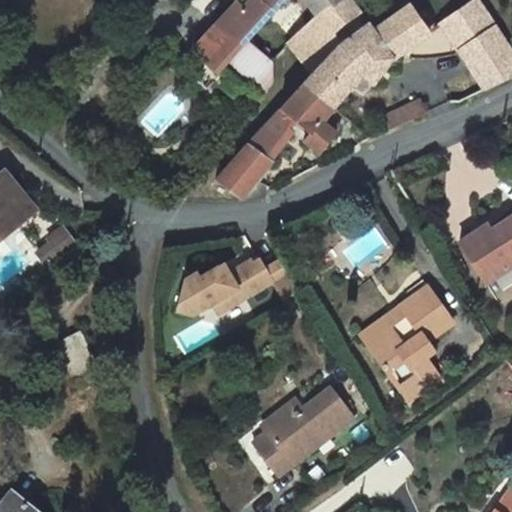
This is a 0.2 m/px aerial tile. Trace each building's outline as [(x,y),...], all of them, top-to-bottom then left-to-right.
[(305,0),(309,5),(317,17),(320,13),(332,0),(250,0),(242,10),(233,4),(216,24),(191,56),(214,75),(224,63),(265,97),(273,86),(274,65),(244,38),(277,0),(305,0)] [(309,5),(305,0),(296,0),(303,9),(309,5)] [(375,31),(352,0),(332,0),(320,13),(342,42),(313,73),(304,84),(333,107),(361,73),(374,83),(397,57),(430,33),(410,6),(375,31)] [(476,1),(441,25),(459,50),(495,27),(476,1)] [(342,42),(320,13),(317,17),(289,44),(313,73),(342,42)] [(511,75),(511,51),(495,27),(459,50),(473,69),(485,88),(511,75)] [(333,107),(304,84),(235,159),(216,181),(242,200),(244,198),(253,189),(261,179),(261,178),(274,161),(267,155),(295,121),(310,132),(304,141),(321,153),(333,138),(333,137),(338,131),(336,130),(341,124),(328,114),(333,107)] [(384,117),(390,129),(428,113),(420,99),(384,117)] [(0,238),(36,209),(4,171),(0,174),(0,238)] [(484,242),(467,253),(488,286),(511,270),(511,218),(493,231),(489,225),(478,232),(484,242)] [(51,243),(38,253),(45,262),(73,241),(63,228),(48,238),(51,243)] [(478,232),(461,243),(467,253),(484,242),(478,232)] [(248,257),(264,284),(271,279),(264,267),(256,253),(248,257)] [(271,279),(290,266),(283,255),(264,267),(271,279)] [(236,287),(243,297),(264,284),(248,257),(228,270),(223,262),(198,277),(195,271),(184,278),(177,310),(193,314),(212,301),(236,287)] [(313,271),(308,274),(313,282),(318,278),(313,271)] [(421,300),(432,292),(428,286),(417,294),(421,300)] [(243,297),(236,287),(212,301),(219,313),(243,297)] [(427,343),(454,324),(432,292),(421,300),(417,294),(400,307),(407,315),(368,344),(390,374),(407,362),(417,376),(402,388),(410,400),(440,378),(427,359),(435,353),(427,343)] [(400,307),(362,335),(368,344),(407,315),(400,307)] [(75,378),(98,365),(82,334),(59,346),(75,378)] [(353,420),(331,389),(302,411),(287,422),(285,419),(266,434),(254,442),(281,477),(353,420)] [(261,427),(266,434),(285,419),(287,422),(302,411),(295,401),(261,427)] [(502,511),(511,497),(511,486),(497,508),(502,511)] [(37,511),(12,492),(0,506),(0,511),(37,511)] [(497,508),(494,511),(511,511),(511,497),(502,511),(497,508)]
